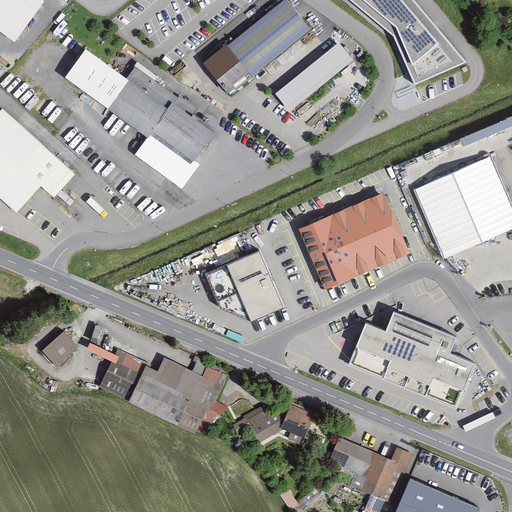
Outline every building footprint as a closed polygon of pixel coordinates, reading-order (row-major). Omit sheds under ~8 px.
[(42,4),(36,0),(0,0),(0,34),(13,44),(42,4)] [(309,30),(284,0),(278,0),(200,63),(227,96),(309,30)] [(485,68),(424,0),(346,0),(404,47),(418,98),(485,68)] [(340,42),(275,93),(291,112),(355,60),(340,42)] [(123,79),(82,49),(60,79),(142,139),(148,132),(192,164),(213,134),(193,119),(200,109),(136,62),(123,79)] [(77,173),(2,108),(0,110),(0,196),(17,212),(39,187),(55,200),(77,173)] [(511,115),(462,136),(465,144),(511,125),(511,115)] [(511,204),(492,156),(415,189),(444,258),(511,229),(511,204)] [(384,193),(299,229),(324,289),(409,254),(384,193)] [(260,250),(205,273),(220,308),(251,323),(285,309),(260,250)] [(366,324),(349,366),(457,410),(475,365),(449,355),(456,339),(394,313),(386,332),(366,324)] [(42,346),(55,362),(75,346),(62,330),(42,346)] [(111,357),(99,383),(198,431),(221,384),(162,355),(156,369),(144,363),(140,371),(111,357)] [(244,419),(260,440),(277,432),(301,442),(314,413),(289,403),(276,404),(244,419)] [(343,435),(332,459),(367,475),(360,489),(391,504),(415,453),(396,444),(390,457),(378,452),(343,435)] [(478,511),(480,507),(409,477),(394,511),(478,511)]
